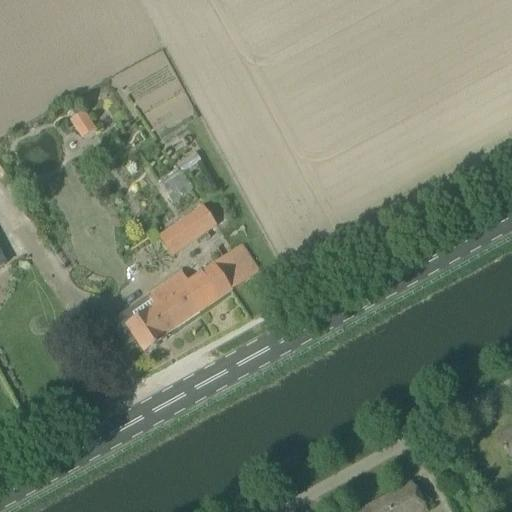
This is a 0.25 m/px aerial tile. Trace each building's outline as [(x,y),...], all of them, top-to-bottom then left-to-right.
[(97,130),(84,112),(70,121),(82,140),(97,130)] [(170,205),(191,192),(175,168),(155,181),(170,205)] [(216,228),(202,208),(157,238),(171,259),(216,228)] [(155,306),(136,319),(130,310),(110,323),(126,347),(135,341),(144,354),(166,339),(165,337),(258,274),(241,249),(187,285),(180,275),(148,297),(155,306)] [(511,430),(496,439),(510,463),(511,461),(511,430)] [(359,511),(427,511),(412,484),(359,511)]
